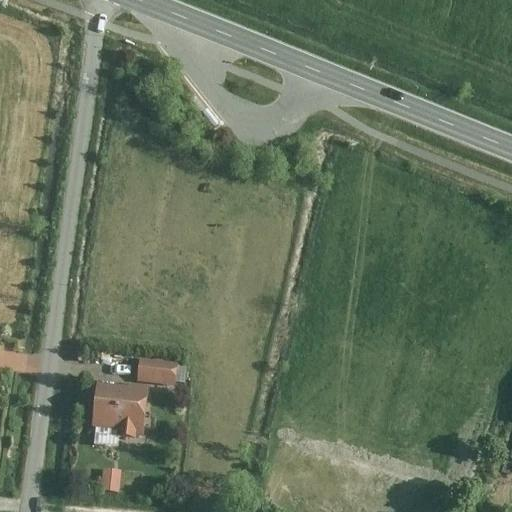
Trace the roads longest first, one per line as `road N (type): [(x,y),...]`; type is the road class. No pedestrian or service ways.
road 1 (residential): [(30,511),(79,156),(110,0)]
road 2 (secondary): [(129,0),(511,150)]
